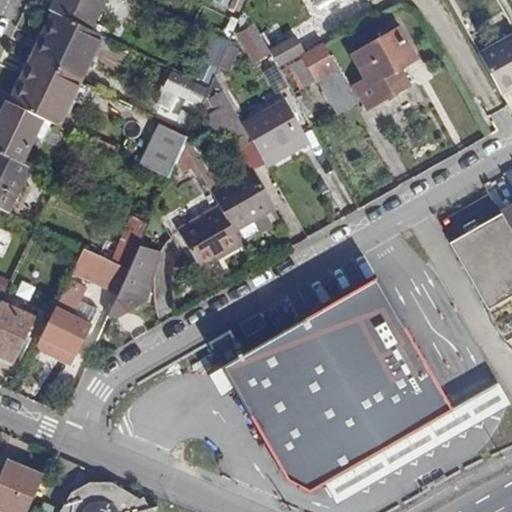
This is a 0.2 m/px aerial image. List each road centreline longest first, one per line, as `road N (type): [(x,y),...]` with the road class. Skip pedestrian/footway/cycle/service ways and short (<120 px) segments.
road 1 (residential): [(75,440),(103,392),(148,357),(511,143)]
road 2 (residential): [(75,440),(240,511)]
